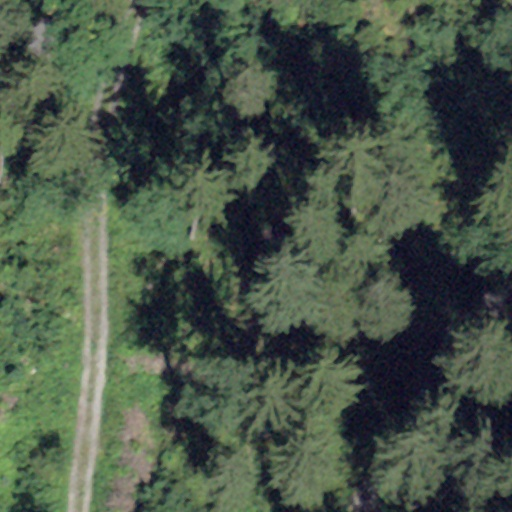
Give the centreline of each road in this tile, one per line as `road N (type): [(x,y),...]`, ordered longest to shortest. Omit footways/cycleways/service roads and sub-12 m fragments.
road 1 (track): [(138,0),(101,104),(75,511)]
road 2 (unclassified): [(87,0),(0,106)]
